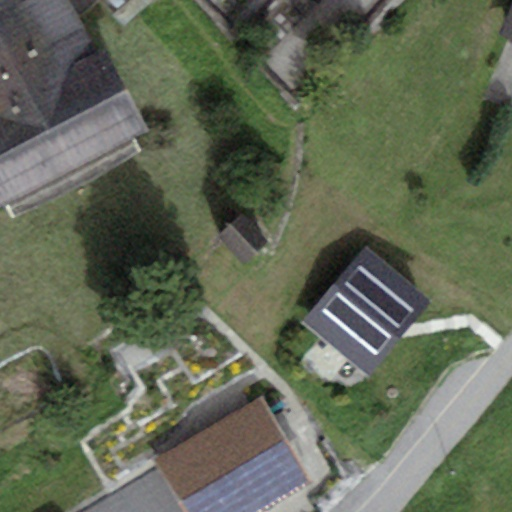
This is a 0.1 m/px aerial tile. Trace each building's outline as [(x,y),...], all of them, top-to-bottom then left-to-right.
[(68,0),(0,0),(0,208),(7,204),(15,219),(139,150),(134,141),(150,132),(111,61),(104,65),(68,0)] [(123,28),(155,0),(130,0),(112,16),(123,28)] [(511,2),(500,34),(507,36),(511,38),(511,2)] [(511,38),(507,36),(481,99),(511,111),(511,38)] [(242,212),(217,235),(244,263),(269,240),(242,212)] [(366,249),(301,323),(363,377),(368,381),(403,341),(398,336),(428,302),(366,249)] [(159,467),(185,511),(262,511),(306,486),(313,482),(261,397),(155,461),(159,467)] [(185,511),(159,467),(112,496),(121,511),(185,511)] [(321,511),(306,486),(262,511),(321,511)] [(121,511),(112,496),(82,511),(121,511)]
